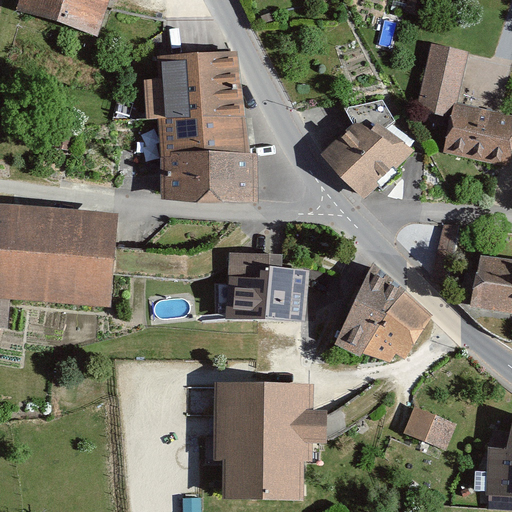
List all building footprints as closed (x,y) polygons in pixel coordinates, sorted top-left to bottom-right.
[(111,0),(8,0),(4,13),(87,40),(99,3),(110,5),(111,0)] [(237,53),(158,57),(158,79),(145,81),(148,120),(159,120),(161,156),(250,153),(237,53)] [(438,120),(431,155),(497,167),(503,132),(438,120)] [(355,121),(321,154),(365,199),(414,151),(377,122),(371,130),(355,121)] [(250,153),(161,156),(162,198),(259,202),(257,153),(250,153)] [(111,304),(118,213),(0,203),(0,295),(10,296),(111,304)] [(468,265),(470,224),(441,223),(440,264),(468,265)] [(465,307),(511,313),(511,257),(474,252),(471,272),(462,270),(459,287),(468,289),(465,307)] [(276,258),(222,254),(217,321),(299,327),(304,271),(275,269),(276,258)] [(341,303),(325,348),(354,360),(357,354),(394,293),(364,266),(341,303)] [(394,293),(357,354),(386,366),(389,357),(399,361),(423,322),(394,293)] [(0,295),(0,326),(8,327),(10,296),(0,295)] [(307,388),(204,387),(203,469),(214,469),(214,502),(294,503),(294,464),(306,464),(306,449),(322,449),(322,415),(307,414),(307,388)] [(453,426),(412,410),(402,435),(443,451),(453,426)] [(511,424),(507,447),(488,447),(486,493),(511,495),(511,424)]
